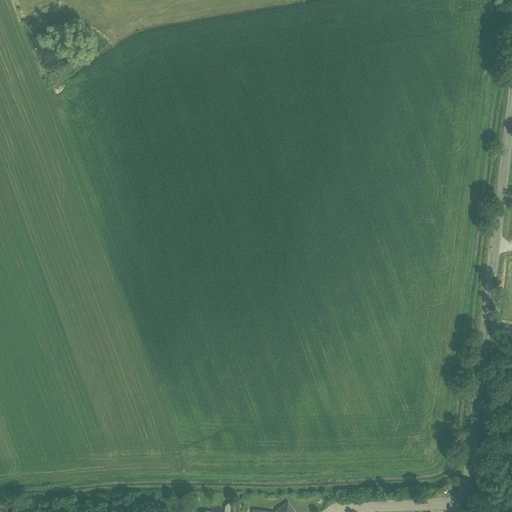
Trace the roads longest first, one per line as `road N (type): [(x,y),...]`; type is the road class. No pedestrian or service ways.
road 1 (unclassified): [(468,471),(511,73)]
road 2 (residential): [(336,511),(464,504)]
